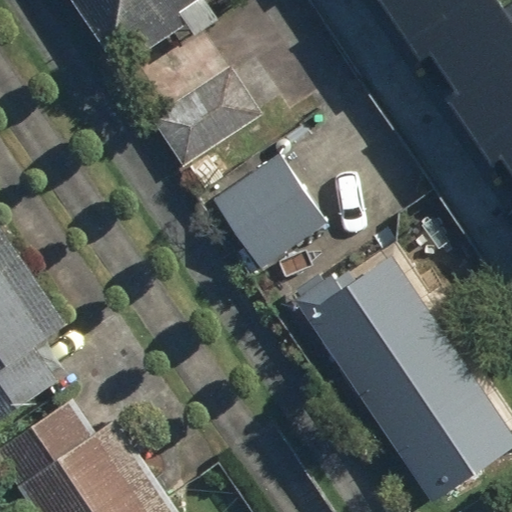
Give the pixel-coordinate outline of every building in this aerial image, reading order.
[(86,0),(124,55),(147,39),(154,48),(195,20),(202,30),(231,10),(223,0),(86,0)] [(309,0),(511,294),(511,50),(509,46),(511,44),(511,21),(500,30),(478,0),(309,0)] [(230,172),(214,146),(269,111),(240,64),(161,113),(190,161),(206,186),(230,172)] [(287,146),(216,195),(265,267),(336,218),(287,146)] [(189,511),(120,413),(101,426),(45,345),(79,322),(3,212),(0,213),(0,435),(53,511),(189,511)] [(511,445),(511,406),(400,252),(357,283),(341,261),(292,297),(439,499),(511,445)]
